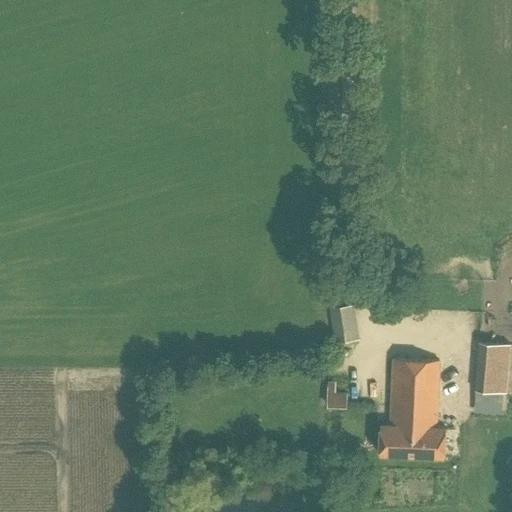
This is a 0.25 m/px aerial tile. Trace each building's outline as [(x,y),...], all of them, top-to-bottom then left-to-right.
[(355,303),(330,306),(334,342),(359,339),(355,303)] [(507,391),(511,344),(479,341),(474,389),(476,389),(475,401),(503,404),(505,391),(507,391)] [(437,427),(441,360),(393,357),(390,425),(382,425),(381,453),(444,455),(445,427),(437,427)] [(335,391),(335,405),(353,405),(353,391),(335,391)] [(345,487),(344,498),(354,499),(361,499),(363,475),(346,474),(345,487)]
